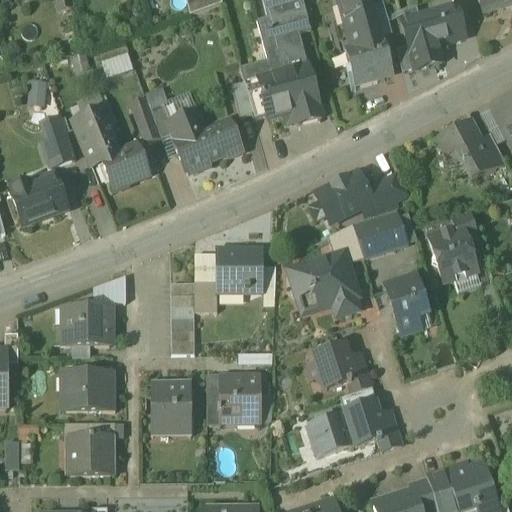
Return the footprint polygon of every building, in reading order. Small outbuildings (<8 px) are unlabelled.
[(68,0),(53,0),(58,16),(72,12),(68,0)] [(219,0),(190,0),(195,18),(222,8),(219,0)] [(301,0),(249,0),(271,80),(307,70),(318,110),(330,107),(301,0)] [(337,0),(341,12),(345,15),(347,20),(344,25),(347,35),(352,38),(358,36),(362,50),(381,44),(370,6),(368,0),(337,0)] [(511,0),(476,0),(482,17),(511,8),(511,0)] [(455,11),(418,22),(422,35),(426,33),(430,49),(436,47),(445,45),(446,47),(464,41),(455,11)] [(422,35),(418,22),(401,27),(408,50),(409,55),(410,54),(416,72),(416,74),(442,67),(436,47),(430,49),(426,33),(422,35)] [(362,50),(345,55),(354,88),(377,82),(376,77),(391,73),(383,44),(381,44),(362,50)] [(409,55),(408,50),(396,53),(402,76),(416,72),(410,54),(409,55)] [(106,81),(134,75),(130,58),(102,64),(106,81)] [(271,80),(257,84),(261,101),(260,101),(266,121),(267,123),(293,117),(296,128),(320,122),(317,110),(318,110),(307,70),(271,80)] [(257,84),(243,87),(252,119),(254,124),(266,121),(260,101),(261,101),(257,84)] [(30,85),(30,110),(47,110),(47,85),(30,85)] [(243,87),(231,91),(239,122),(252,119),(243,87)] [(146,103),(130,109),(140,135),(156,129),(150,113),(146,103)] [(164,108),(150,113),(156,129),(161,143),(172,139),(167,127),(171,126),(164,108)] [(105,113),(73,126),(90,169),(100,165),(99,164),(117,156),(111,140),(115,138),(105,113)] [(511,114),(496,123),(508,145),(511,143),(511,114)] [(171,126),(167,127),(172,139),(188,179),(209,170),(208,166),(206,167),(195,139),(199,137),(192,117),(171,126)] [(60,123),(42,129),(48,147),(42,149),(50,173),(75,165),(60,123)] [(199,137),(195,139),(206,167),(208,166),(226,159),(227,162),(242,156),(229,125),(199,137)] [(471,128),(438,145),(451,170),(462,170),(471,187),(495,174),(480,145),(471,128)] [(156,129),(140,135),(145,149),(161,143),(156,129)] [(505,168),(490,140),(480,145),(495,174),(505,168)] [(117,156),(99,164),(100,165),(113,197),(128,191),(127,189),(149,181),(136,149),(117,156)] [(53,179),(9,195),(23,231),(66,214),(53,179)] [(357,179),(315,200),(319,207),(308,213),(315,227),(326,221),(329,229),(370,208),(371,207),(366,197),(357,179)] [(406,198),(397,179),(383,186),(384,188),(393,205),(406,198)] [(393,205),(384,188),(366,197),(371,207),(370,208),(375,219),(395,209),(393,205)] [(394,217),(351,231),(363,265),(405,251),(394,217)] [(469,218),(451,224),(455,235),(462,233),(466,246),(478,243),(469,218)] [(351,231),(327,244),(333,264),(342,261),(346,271),(363,265),(351,231)] [(455,235),(428,244),(434,263),(431,268),(437,271),(443,290),(477,279),(466,246),(462,233),(455,235)] [(260,257),(230,257),(231,256),(215,256),(215,288),(215,294),(217,294),(244,294),(244,295),(249,295),(249,294),(260,293),(260,298),(262,298),(262,272),(262,256),(260,256),(260,257)] [(333,264),(289,278),(297,304),(310,300),(310,302),(314,300),(319,314),(333,310),(336,317),(341,320),(352,316),(355,311),(352,304),(356,302),(346,271),(342,261),(333,264)] [(274,272),(262,272),(262,298),(274,297),(274,272)] [(415,281),(384,291),(401,342),(420,336),(416,324),(428,320),(415,281)] [(194,288),(170,288),(170,300),(194,300),(194,288)] [(215,288),(194,288),(194,300),(194,312),(194,318),(217,318),(217,294),(215,294),(215,288)] [(194,300),(170,300),(170,312),(194,312),(194,300)] [(114,312),(66,312),(66,351),(109,351),(109,327),(114,326),(114,312)] [(194,312),(170,312),(170,324),(194,324),(194,318),(194,312)] [(194,324),(170,324),(170,336),(194,336),(194,324)] [(194,336),(170,336),(170,348),(194,348),(194,336)] [(4,354),(0,353),(0,413),(6,414),(6,369),(18,369),(18,339),(5,339),(4,354)] [(194,348),(170,348),(170,360),(194,360),(194,348)] [(350,362),(345,349),(313,359),(325,396),(346,389),(367,380),(360,359),(350,362)] [(110,375),(70,376),(70,397),(65,397),(65,416),(115,415),(115,400),(110,400),(110,375)] [(231,383),(230,384),(220,384),(220,379),(206,379),(206,429),(257,429),(258,384),(245,384),(245,383),(243,381),(242,380),(240,379),(238,379),(235,379),(233,380),(232,382),(231,383)] [(367,380),(346,389),(346,391),(349,390),(352,400),(371,394),(372,393),(368,380),(367,380)] [(191,385),(172,386),(172,391),(151,391),(152,430),(173,430),(173,436),(192,435),(191,385)] [(352,400),(339,404),(343,417),(375,406),(371,394),(352,400)] [(375,406),(343,417),(344,418),(333,421),(332,420),(316,425),(316,427),(306,430),(312,448),(321,445),(327,461),(354,452),(355,454),(376,447),(397,438),(390,416),(380,420),(375,406)] [(115,429),(65,429),(66,442),(75,442),(75,457),(70,458),(71,481),(110,480),(110,468),(112,468),(114,466),(114,464),(114,461),(113,460),(110,459),(110,442),(115,442),(115,429)] [(397,438),(376,447),(376,448),(379,447),(382,457),(402,451),(397,437),(397,438)] [(19,475),(19,446),(5,446),(5,475),(19,475)] [(464,478),(462,473),(426,485),(427,486),(428,490),(429,490),(436,511),(496,511),(484,472),(464,478)] [(435,511),(428,490),(427,486),(410,492),(411,496),(413,500),(414,499),(418,511),(435,511)] [(411,496),(386,505),(387,508),(374,511),(418,511),(414,499),(413,500),(411,496)]
